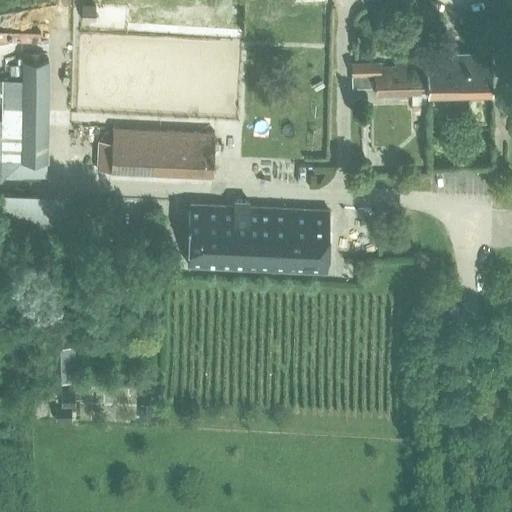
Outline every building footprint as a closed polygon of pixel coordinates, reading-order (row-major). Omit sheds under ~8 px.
[(492,92),(491,52),(426,53),(426,65),(373,66),(374,94),(427,92),(427,93),(492,92)] [(48,61),(23,61),(22,163),(46,163),(48,61)] [(212,173),(214,132),(114,127),(114,141),(98,140),(96,168),(212,173)] [(22,163),(4,179),(46,179),(46,163),(22,163)] [(72,223),(72,190),(4,190),(4,222),(72,223)] [(106,199),(105,217),(119,217),(120,200),(106,199)] [(326,270),(329,209),(248,206),(248,200),(233,200),(233,205),(189,203),(186,263),(326,270)] [(166,258),(150,271),(158,280),(173,267),(166,258)] [(145,280),(144,291),(157,292),(158,281),(145,280)] [(58,382),(58,395),(70,396),(70,408),(91,409),(91,396),(140,398),(140,386),(58,382)] [(140,404),(139,418),(150,418),(151,404),(140,404)]
